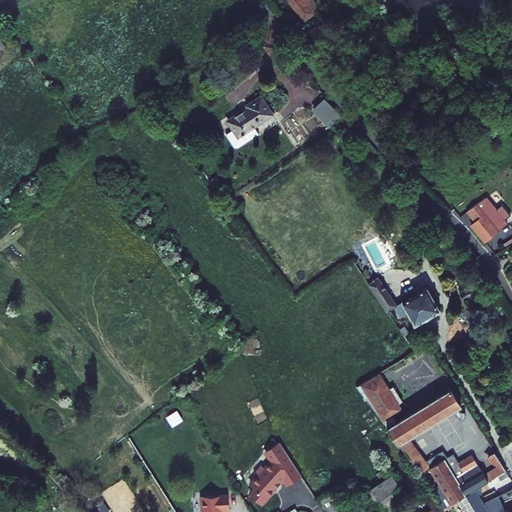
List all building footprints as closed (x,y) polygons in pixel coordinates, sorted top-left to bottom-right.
[(294,0),(305,14),(315,6),(310,0),(294,0)] [(318,47),(328,39),(317,25),(307,33),(318,47)] [(258,122),(280,108),(269,92),(268,90),(252,100),(254,102),(234,116),(245,132),(246,131),(250,138),(263,129),(258,122)] [(331,99),(319,106),(328,117),(341,109),(331,99)] [(470,221),(483,237),(496,227),(484,211),(470,221)] [(367,255),(380,273),(405,256),(391,237),(367,255)] [(380,273),(368,282),(388,310),(395,306),(401,317),(412,311),(418,322),(443,308),(431,282),(399,302),(380,273)] [(461,493),(454,482),(475,471),(495,459),(491,451),(487,444),(476,450),(485,456),(471,464),(464,452),(453,459),(448,450),(440,456),(442,454),(438,448),(420,459),(404,435),(453,407),(441,389),(393,417),(390,410),(399,405),(396,398),(400,396),(390,381),(386,383),(378,368),(352,384),(381,424),(438,505),(451,498),(461,493)] [(441,389),(448,384),(444,378),(437,382),(440,387),(441,389)] [(437,382),(428,388),(430,392),(440,387),(437,382)] [(177,410),(166,416),(171,426),(182,420),(177,410)] [(454,482),(461,493),(473,511),(501,511),(497,503),(485,510),(476,498),(479,496),(473,486),(482,481),(475,471),(454,482)] [(375,511),(402,494),(387,473),(359,493),(371,511),(375,511)] [(490,487),(497,503),(501,511),(511,511),(511,505),(509,507),(497,482),(490,487)] [(312,498),(320,511),(346,511),(332,486),(312,498)] [(216,511),(219,510),(219,506),(227,506),(226,491),(198,493),(200,511),(201,511),(200,511),(216,511)] [(473,511),(461,493),(451,498),(460,511),(473,511)]
